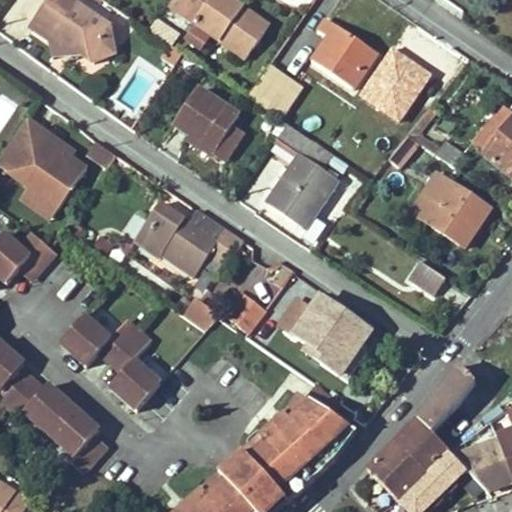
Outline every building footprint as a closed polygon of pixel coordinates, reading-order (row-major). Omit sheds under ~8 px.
[(48,0),(30,27),(60,48),(63,43),(92,63),(102,49),(101,31),(106,23),(73,0),(48,0)] [(270,26),(233,0),(178,0),(173,7),(246,59),(270,26)] [(377,55),(326,20),(319,32),(329,39),(313,62),(354,89),(377,55)] [(177,49),(165,41),(157,53),(168,62),(177,49)] [(301,88),(270,66),(248,98),(279,119),(301,88)] [(176,125),(189,134),(216,152),(234,125),(240,115),(199,89),(176,125)] [(0,133),(18,104),(0,93),(0,133)] [(511,107),(510,110),(511,112),(511,121),(497,140),(491,135),(482,146),(488,151),(485,155),(511,177),(511,107)] [(0,157),(0,171),(25,185),(17,201),(54,222),(90,155),(22,118),(0,157)] [(216,152),(189,134),(186,139),(224,164),(245,132),(234,125),(216,152)] [(323,172),(334,157),(288,125),(277,140),(298,156),(264,204),(305,233),(339,182),(323,172)] [(389,159),(401,168),(419,145),(408,136),(389,159)] [(89,160),(107,171),(116,157),(99,144),(89,160)] [(446,144),(438,156),(462,172),(469,160),(446,144)] [(438,156),(432,152),(421,169),(435,178),(412,212),(465,248),(491,210),(453,184),(462,172),(438,156)] [(342,213),(362,181),(349,173),(330,206),(342,213)] [(226,230),(196,210),(188,222),(161,203),(135,240),(160,257),(163,252),(195,275),(210,253),(226,230)] [(242,241),(226,230),(210,253),(225,264),(242,241)] [(56,253),(44,243),(33,256),(6,233),(0,240),(0,277),(8,284),(26,266),(37,275),(56,253)] [(284,289),(292,270),(276,263),(267,282),(284,289)] [(435,298),(448,279),(424,263),(411,282),(435,298)] [(229,318),(244,298),(216,278),(201,299),(229,318)] [(181,317),(207,333),(219,312),(194,297),(181,317)] [(250,332),(264,312),(244,298),(229,318),(250,332)] [(340,378),(358,352),(353,348),(366,329),(322,298),(313,310),(298,300),(279,327),(311,350),(325,360),(322,365),(340,378)] [(119,356),(141,331),(127,320),(111,338),(85,317),(61,344),(88,368),(100,355),(106,346),(119,356)] [(153,342),(141,331),(119,356),(129,365),(123,374),(111,387),(137,410),(161,383),(136,362),(153,342)] [(0,343),(0,391),(0,392),(0,391),(0,399),(9,407),(32,381),(21,372),(25,366),(0,343)] [(360,349),(358,352),(340,378),(350,384),(369,355),(360,349)] [(308,356),(322,365),(325,360),(311,350),(308,356)] [(418,421),(430,435),(457,406),(475,384),(471,378),(460,368),(428,406),(418,421)] [(42,390),(32,381),(9,407),(20,416),(23,412),(49,436),(74,408),(48,384),(42,390)] [(315,392),(307,404),(332,421),(340,408),(315,392)] [(180,511),(280,511),(288,506),(338,459),(332,454),(351,435),(307,404),(300,400),(296,407),(282,420),(240,457),(237,460),(232,465),(217,478),(195,498),(180,511)] [(99,430),(74,408),(49,436),(73,456),(68,461),(82,474),(106,448),(94,436),(99,430)] [(397,502),(449,454),(430,435),(418,421),(396,444),(395,444),(368,471),(397,502)] [(511,432),(495,439),(511,480),(511,432)] [(488,495),(511,485),(511,480),(495,439),(452,457),(466,472),(488,495)] [(466,472),(452,457),(449,454),(397,502),(406,511),(424,511),(432,506),(430,503),(450,482),(453,484),(466,472)] [(8,474),(2,484),(18,495),(25,485),(8,474)] [(18,495),(2,484),(0,483),(0,511),(27,511),(32,504),(18,495)]
